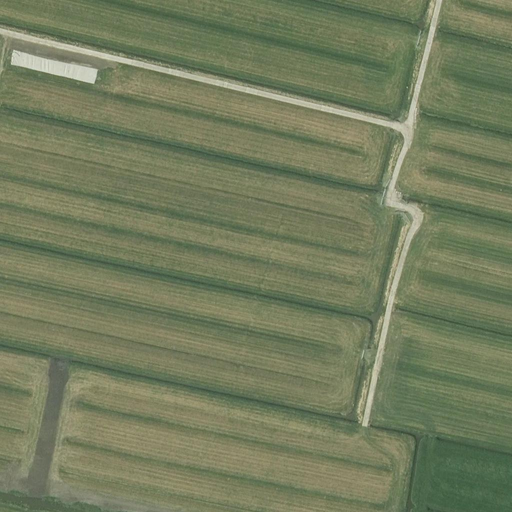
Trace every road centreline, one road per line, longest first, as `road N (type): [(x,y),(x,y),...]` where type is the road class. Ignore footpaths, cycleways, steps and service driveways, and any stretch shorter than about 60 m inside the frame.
road 1 (track): [(364,427),(417,216),(388,201),(438,0)]
road 2 (track): [(408,129),(0,31)]
